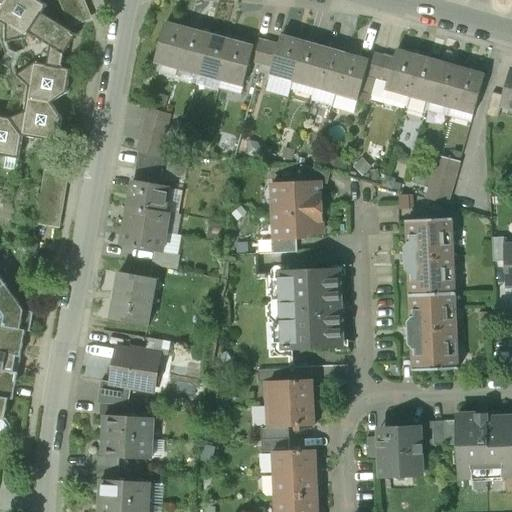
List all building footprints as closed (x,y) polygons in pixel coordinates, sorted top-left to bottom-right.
[(47,65),(34,63),(17,75),(29,86),(25,112),(9,118),(0,116),(0,154),(19,158),(23,136),(58,142),(62,118),(52,103),(67,93),(71,69),(62,68),(64,54),(76,35),(42,13),(47,6),(37,0),(0,0),(0,21),(7,25),(6,42),(27,37),(30,33),(51,46),(47,65)] [(188,28),(166,22),(155,63),(177,69),(188,28)] [(210,34),(188,28),(177,69),(199,75),(210,34)] [(232,40),(210,34),(199,75),(221,81),(232,40)] [(304,41),(282,35),(279,44),(273,67),(271,75),(293,82),(304,41)] [(257,38),(255,46),(254,46),(250,61),(262,64),(268,41),(257,38)] [(254,46),(232,40),(221,81),(243,87),(250,61),(254,46)] [(268,41),(262,64),(273,67),(279,44),(268,41)] [(325,47),(304,41),(293,82),(314,88),(325,47)] [(347,53),(325,47),(314,88),(311,99),(333,106),(336,94),(347,53)] [(419,56),(397,49),(394,59),(388,82),(386,90),(408,96),(419,56)] [(383,55),(372,52),(370,60),(365,75),(377,78),(383,55)] [(370,60),(347,53),(336,94),(358,100),(365,75),(370,60)] [(383,55),(377,78),(388,82),(394,59),(383,55)] [(441,62),(419,56),(408,96),(430,102),(441,62)] [(463,68),(441,62),(430,102),(451,108),(463,68)] [(463,68),(451,108),(474,114),(485,74),(463,68)] [(511,68),(511,69),(504,96),(501,106),(511,108),(511,68)] [(10,78),(5,109),(16,111),(22,80),(10,78)] [(504,96),(492,92),(486,115),(497,119),(501,106),(504,96)] [(171,115),(149,108),(146,119),(168,125),(171,115)] [(168,125),(146,119),(143,130),(165,136),(168,125)] [(165,136),(143,130),(140,141),(162,147),(165,136)] [(162,147),(140,141),(137,151),(139,152),(159,158),(162,147)] [(159,158),(139,152),(136,168),(161,173),(163,159),(159,158)] [(460,162),(438,156),(435,166),(457,173),(460,162)] [(330,172),(300,165),(302,182),(320,182),(328,184),(330,172)] [(457,173),(435,166),(432,177),(454,183),(457,173)] [(161,173),(136,168),(134,180),(159,185),(161,173)] [(44,170),(34,225),(60,228),(69,174),(44,170)] [(454,183),(432,177),(429,188),(451,194),(454,183)] [(159,185),(134,180),(129,206),(164,212),(169,187),(159,185)] [(302,182),(272,184),(274,210),(322,208),(322,194),(321,194),(320,182),(302,182)] [(451,194),(429,188),(426,199),(448,205),(451,194)] [(164,212),(129,206),(126,226),(166,233),(169,213),(164,212)] [(322,208),(274,210),(275,239),(275,240),(297,239),(306,238),(306,234),(322,234),(322,222),(323,221),(322,208)] [(436,217),(423,217),(423,220),(408,221),(409,243),(405,247),(406,269),(410,273),(411,295),(455,294),(451,219),(436,220),(436,217)] [(166,233),(126,226),(122,245),(154,251),(162,252),(166,233)] [(504,237),(493,238),(494,262),(505,261),(505,239),(504,237)] [(297,239),(275,240),(275,239),(271,239),(272,253),(298,252),(297,239)] [(162,252),(154,251),(152,265),(177,270),(180,255),(162,252)] [(280,274),(257,275),(256,254),(232,255),(237,371),(259,370),(287,369),(294,368),(293,349),(283,349),(282,318),(278,318),(277,304),(281,304),(280,274)] [(340,269),(280,272),(280,274),(281,304),(277,304),(278,318),(282,318),(283,349),(293,349),(343,347),(340,269)] [(157,279),(119,272),(111,319),(148,326),(157,279)] [(24,310),(0,275),(0,421),(5,418),(9,399),(13,399),(18,372),(13,371),(16,356),(21,357),(26,331),(30,331),(34,312),(24,310)] [(455,294),(411,295),(412,318),(408,322),(409,344),(414,348),(415,370),(458,368),(455,294)] [(145,350),(133,348),(133,350),(118,347),(112,383),(111,384),(130,388),(153,392),(159,355),(144,352),(145,350)] [(287,369),(259,370),(259,382),(265,381),(287,380),(287,369)] [(287,380),(265,381),(266,405),(318,402),(318,388),(314,388),(313,379),(287,380)] [(130,388),(111,384),(112,383),(102,381),(98,403),(101,403),(123,405),(123,404),(128,404),(130,388)] [(318,402),(266,405),(267,428),(289,427),(315,425),(315,416),(319,416),(318,402)] [(123,405),(101,403),(100,415),(105,415),(122,416),(123,405)] [(488,414),(478,415),(478,414),(457,415),(457,420),(458,444),(459,452),(455,452),(456,463),(459,463),(460,477),(473,476),(473,475),(502,474),(503,475),(511,474),(511,417),(488,418),(488,414)] [(122,416),(105,415),(105,417),(103,418),(103,424),(105,425),(104,436),(153,438),(154,418),(122,416)] [(457,420),(445,421),(446,445),(447,445),(458,444),(457,420)] [(445,421),(421,422),(422,427),(422,446),(446,445),(445,421)] [(267,428),(261,428),(262,440),(290,439),(289,427),(267,428)] [(422,427),(386,428),(386,436),(379,437),(380,460),(381,477),(394,476),(398,472),(406,471),(411,475),(424,475),(422,446),(422,427)] [(153,438),(104,436),(103,447),(102,447),(101,454),(103,455),(103,456),(120,457),(151,459),(153,438)] [(379,437),(367,437),(368,461),(380,460),(379,437)] [(290,439),(262,440),(262,452),(273,451),(290,451),(290,439)] [(290,451),(273,451),(274,474),(317,473),(321,472),(321,458),(317,458),(316,449),(290,451)] [(103,456),(98,456),(97,468),(119,469),(120,457),(103,456)] [(119,469),(97,468),(96,479),(101,479),(118,480),(119,469)] [(317,473),(274,474),(275,497),(318,495),(317,473)] [(118,480),(101,479),(101,481),(100,482),(99,488),(101,489),(100,500),(149,503),(150,482),(118,480)] [(319,511),(318,495),(275,497),(275,511),(319,511)] [(148,511),(149,503),(100,500),(100,511),(98,511),(148,511)]
